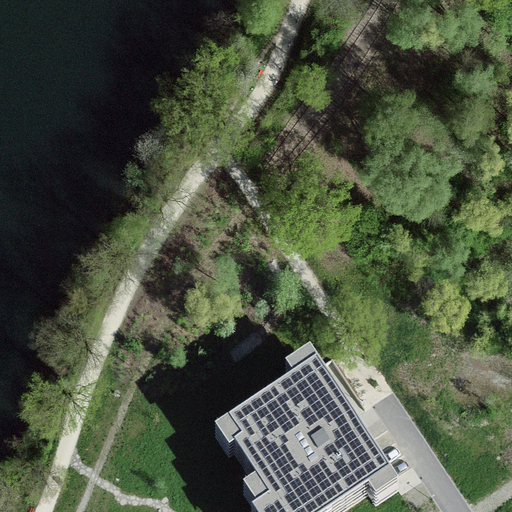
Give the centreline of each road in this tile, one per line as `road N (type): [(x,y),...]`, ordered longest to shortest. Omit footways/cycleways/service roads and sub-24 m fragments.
road 1 (track): [(221,141),(134,263),(65,450)]
road 2 (residential): [(459,511),(342,333)]
road 3 (track): [(296,0),(265,78),(221,141)]
